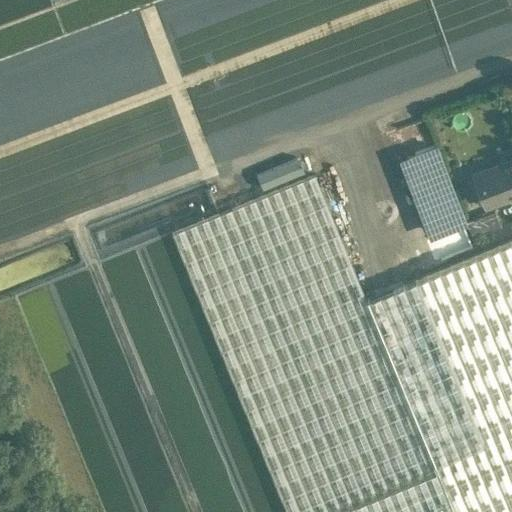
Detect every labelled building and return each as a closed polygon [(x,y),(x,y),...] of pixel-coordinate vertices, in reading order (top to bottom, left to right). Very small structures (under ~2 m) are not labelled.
[(438,146),(408,157),(436,232),(466,221),(438,146)] [(300,153),(258,172),(265,187),(307,169),(300,153)] [(511,158),(494,165),(473,173),(485,206),(511,196),(511,158)] [(433,459),(376,321),(375,321),(314,173),(171,232),(286,511),(455,511),(444,484),(435,462),(433,459)] [(494,210),(466,221),(473,237),(501,226),(494,210)] [(511,254),(506,239),(416,277),(484,441),(511,429),(511,254)] [(475,442),(418,304),(376,321),(433,459),(475,442)] [(511,429),(484,441),(435,462),(444,484),(493,464),(511,455),(511,429)] [(511,455),(493,464),(511,509),(511,455)] [(511,511),(511,509),(493,464),(444,484),(455,511),(511,511)]
